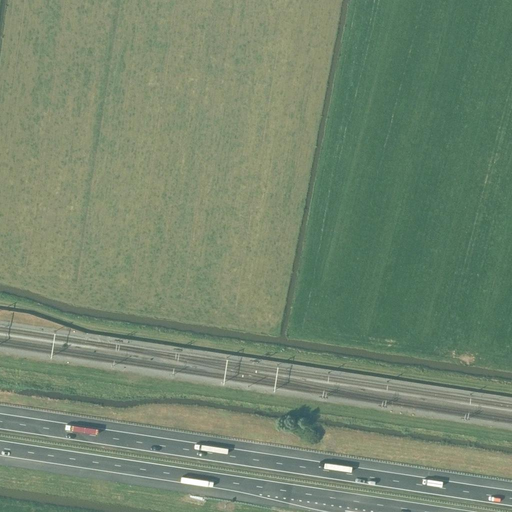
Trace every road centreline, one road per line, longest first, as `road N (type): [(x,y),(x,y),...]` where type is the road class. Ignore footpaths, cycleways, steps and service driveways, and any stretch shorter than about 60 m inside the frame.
road 1 (motorway): [(511,498),(0,421)]
road 2 (motorway): [(0,448),(424,511)]
